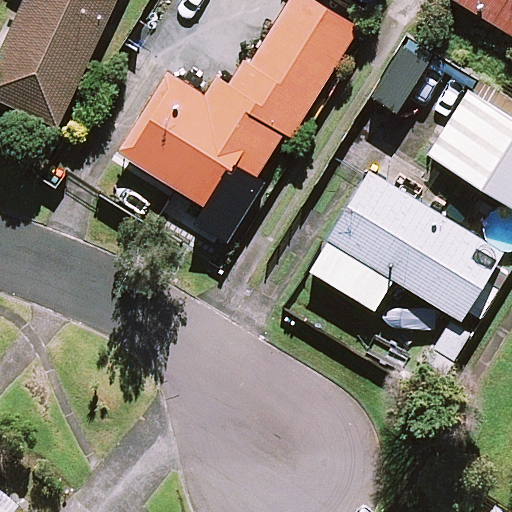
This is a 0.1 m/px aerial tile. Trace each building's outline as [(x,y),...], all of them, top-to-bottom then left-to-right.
[(118,0),(24,0),(0,49),(0,96),(57,125),(118,0)] [(355,26),(313,0),(287,0),(235,84),(216,72),(202,93),(170,73),(121,151),(227,218),(286,125),(291,129),(355,26)] [(511,0),(457,0),(511,33),(511,0)] [(428,54),(403,41),(374,94),(399,108),(428,54)] [(511,117),(468,90),(429,152),(511,203),(511,117)] [(505,252),(369,170),(310,268),(374,307),(393,275),(465,319),(505,252)] [(383,333),(308,288),(296,308),(371,353),(383,333)]
